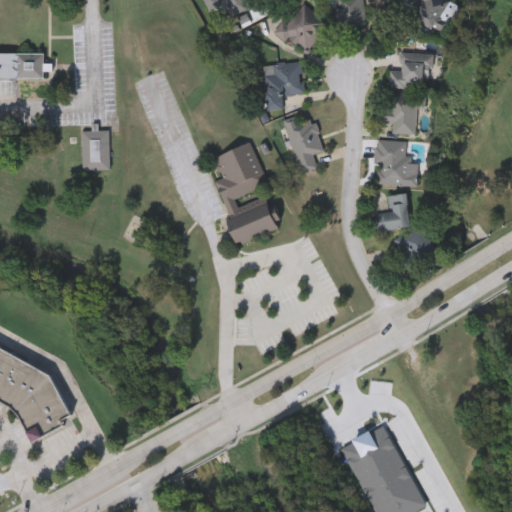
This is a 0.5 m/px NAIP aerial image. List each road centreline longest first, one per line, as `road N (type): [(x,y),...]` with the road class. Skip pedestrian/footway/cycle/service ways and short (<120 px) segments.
road 1 (secondary): [(511,236),(37,511)]
road 2 (secondary): [(84,511),(511,265)]
road 3 (residential): [(401,332),(358,254),(351,76)]
